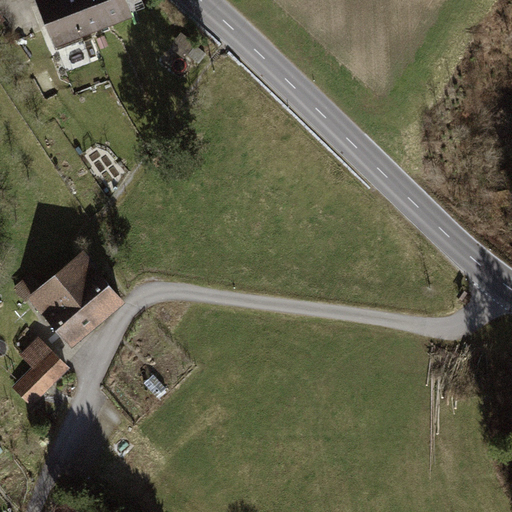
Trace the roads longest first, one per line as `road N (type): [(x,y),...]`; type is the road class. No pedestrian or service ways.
road 1 (track): [(33,511),(96,368),(132,306),(151,293),(447,326),(465,321),(497,278)]
road 2 (secondary): [(203,0),(511,288)]
